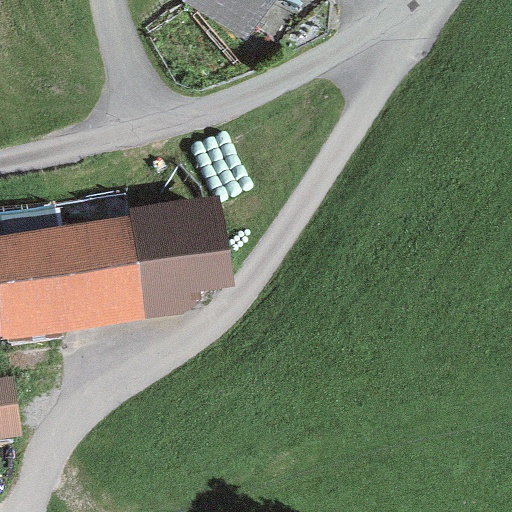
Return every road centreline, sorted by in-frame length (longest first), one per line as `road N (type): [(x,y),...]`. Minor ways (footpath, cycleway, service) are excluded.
road 1 (track): [(28,511),(42,463),(67,426),(101,392),(193,339),(253,287),(439,0)]
road 2 (track): [(437,0),(329,63),(217,108),(0,160)]
